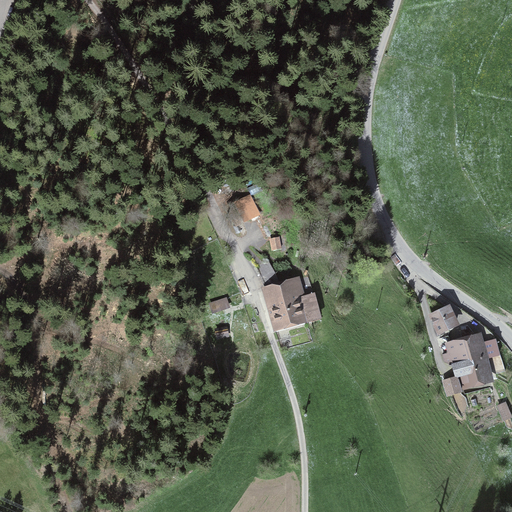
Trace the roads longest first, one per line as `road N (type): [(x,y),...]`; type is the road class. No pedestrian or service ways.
road 1 (unclassified): [(511,335),(416,268),(377,202),(364,147),(365,106),(396,0)]
road 2 (track): [(252,289),(196,162),(130,50),(85,0)]
road 3 (track): [(252,289),(300,426),(304,511)]
road 4 (track): [(60,511),(31,339),(0,302)]
